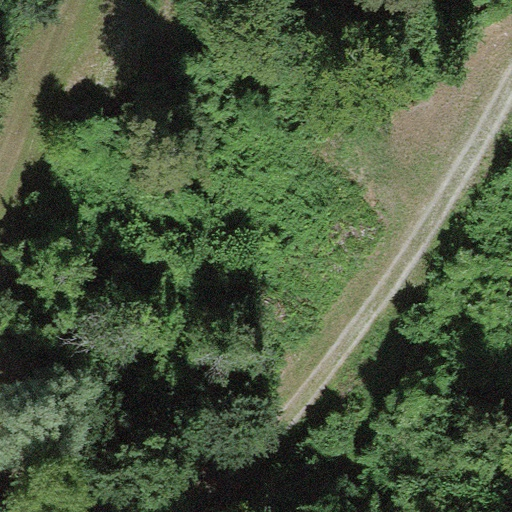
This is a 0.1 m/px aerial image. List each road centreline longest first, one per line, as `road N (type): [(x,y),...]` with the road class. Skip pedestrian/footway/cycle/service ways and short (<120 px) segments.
road 1 (track): [(203,511),(391,282),(511,89)]
road 2 (track): [(391,282),(380,404),(347,511)]
road 3 (track): [(67,0),(0,160)]
